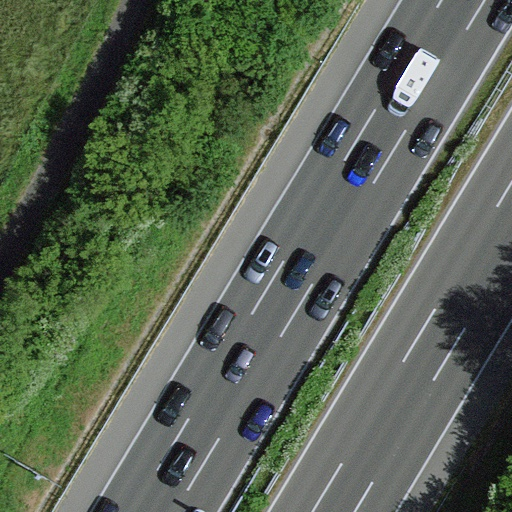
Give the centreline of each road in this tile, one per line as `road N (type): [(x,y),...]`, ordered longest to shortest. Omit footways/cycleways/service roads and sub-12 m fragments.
road 1 (motorway): [(463,0),(155,511)]
road 2 (motorway): [(335,511),(511,220)]
